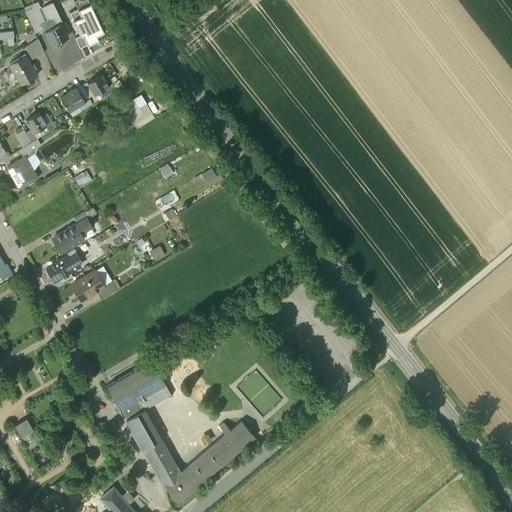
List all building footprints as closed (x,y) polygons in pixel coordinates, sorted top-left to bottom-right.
[(77,0),(74,2),(78,10),(90,4),(88,0),(77,0)] [(45,23),(38,7),(40,7),(38,2),(33,5),(32,9),(39,26),(41,25),(45,23)] [(62,25),(52,4),(42,9),(48,22),(45,23),(41,25),(43,30),(50,46),(68,37),(64,31),(67,29),(64,23),(62,25)] [(96,17),(90,4),(78,10),(81,16),(73,20),(80,36),(82,35),(85,42),(86,42),(87,46),(99,40),(97,36),(104,33),(104,32),(96,17)] [(39,26),(32,9),(25,12),(31,23),(35,34),(43,30),(41,25),(39,26)] [(96,17),(104,32),(110,30),(102,14),(96,17)] [(75,38),(80,49),(87,46),(85,42),(82,35),(80,36),(75,38)] [(38,40),(25,48),(32,59),(44,53),(38,40)] [(25,55),(8,65),(21,85),(37,75),(25,55)] [(115,90),(109,80),(106,82),(101,74),(87,83),(93,93),(94,96),(99,93),(102,98),(115,90)] [(87,83),(82,86),(87,95),(88,97),(93,93),(87,83)] [(87,95),(82,86),(77,89),(82,98),(87,95)] [(77,89),(76,88),(61,98),(69,111),(84,102),(82,98),(77,89)] [(141,97),(120,109),(130,126),(151,114),(141,97)] [(38,113),(25,121),(31,129),(34,134),(41,129),(46,126),(41,117),(38,113)] [(46,126),(52,122),(47,113),(41,117),(46,126)] [(64,120),(61,116),(55,119),(58,124),(64,120)] [(46,126),(41,129),(44,134),(55,127),(52,122),(46,126)] [(25,132),(23,129),(15,134),(23,147),(31,142),(25,132)] [(34,134),(31,129),(25,132),(31,142),(37,139),(34,134)] [(41,145),(37,139),(31,142),(34,148),(23,155),(25,157),(26,159),(35,154),(38,147),(41,145)] [(31,142),(20,149),(23,155),(34,148),(31,142)] [(25,157),(7,167),(19,188),(37,178),(25,157)] [(162,172),(165,178),(175,173),(171,167),(162,172)] [(91,208),(74,218),(77,224),(92,216),(94,214),(91,208)] [(77,224),(53,238),(61,252),(83,239),(81,234),(92,228),(90,224),(95,221),(92,216),(77,224)] [(160,244),(149,249),(153,259),(164,254),(160,244)] [(64,257),(54,263),(52,260),(48,262),(50,266),(46,268),(54,281),(58,278),(62,276),(65,276),(67,275),(68,272),(69,271),(79,265),(77,261),(79,260),(80,258),(78,255),(76,254),(73,256),(71,259),(71,260),(67,262),(64,257)] [(4,265),(0,258),(0,278),(10,272),(5,264),(4,265)] [(65,276),(62,276),(58,278),(61,283),(73,276),(69,271),(68,272),(67,275),(65,276)] [(85,276),(71,284),(81,300),(96,291),(103,286),(103,285),(96,273),(86,279),(85,276)] [(111,281),(103,285),(103,286),(96,291),(100,299),(116,289),(111,281)] [(152,360),(107,385),(120,408),(126,418),(144,409),(170,394),(164,383),(165,383),(152,360)] [(181,471),(176,465),(144,409),(126,418),(125,418),(132,431),(132,432),(142,449),(143,449),(159,478),(178,500),(254,436),(241,420),(230,429),(223,422),(219,426),(225,433),(181,471)] [(33,430),(26,419),(15,425),(21,437),(22,437),(29,450),(37,445),(30,432),(33,430)] [(199,436),(207,445),(214,439),(207,430),(199,436)] [(140,511),(139,511),(134,511),(127,504),(133,499),(127,491),(121,496),(113,487),(100,498),(112,511),(140,511)]
